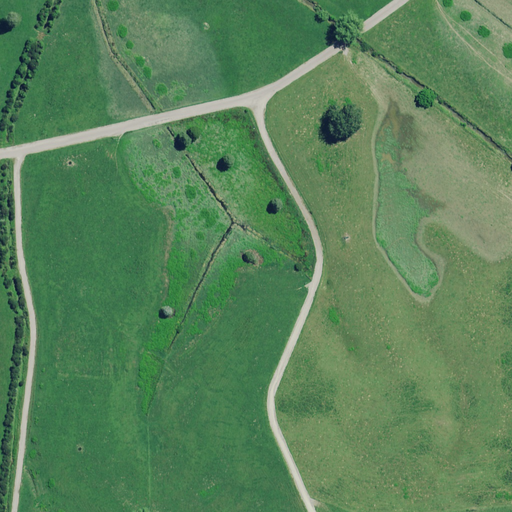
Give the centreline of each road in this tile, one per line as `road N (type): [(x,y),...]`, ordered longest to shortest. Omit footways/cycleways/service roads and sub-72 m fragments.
road 1 (track): [(253,98),(319,249),(270,407),(311,511)]
road 2 (track): [(401,0),(254,98),(0,154)]
road 3 (track): [(19,151),(18,237),(33,347),(13,511)]
